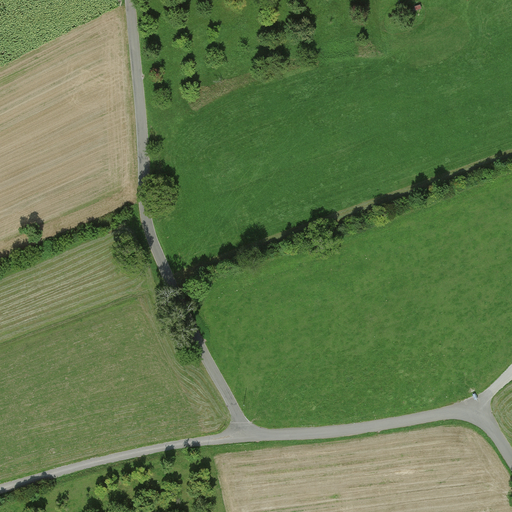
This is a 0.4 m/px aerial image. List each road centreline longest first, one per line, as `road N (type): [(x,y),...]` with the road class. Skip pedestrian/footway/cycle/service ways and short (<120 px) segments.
road 1 (unclassified): [(133,0),(139,209),(183,316),(249,436)]
road 2 (unclassified): [(249,436),(480,411),(511,457)]
road 3 (residential): [(249,436),(140,447),(0,485)]
